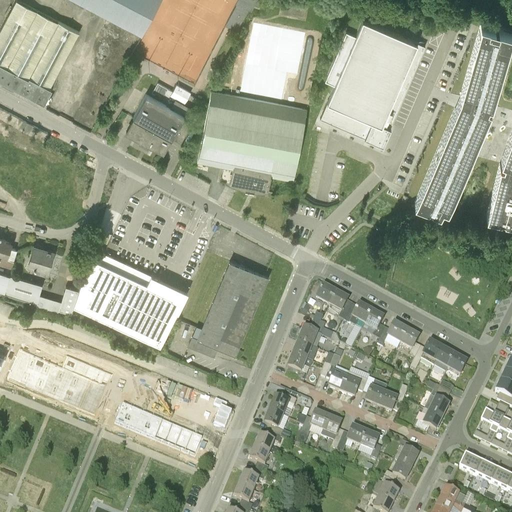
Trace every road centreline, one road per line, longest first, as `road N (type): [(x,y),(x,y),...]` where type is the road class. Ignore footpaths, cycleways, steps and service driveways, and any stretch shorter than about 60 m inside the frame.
road 1 (residential): [(307,259),(324,227),(393,165),(457,18)]
road 2 (residential): [(248,406),(48,325),(0,320)]
road 3 (residential): [(307,259),(105,151)]
road 4 (residential): [(487,355),(307,259)]
road 5 (residential): [(442,448),(261,373)]
road 6 (unclassified): [(0,219),(61,235),(79,229),(105,151)]
road 7 (unclassified): [(261,373),(307,259)]
